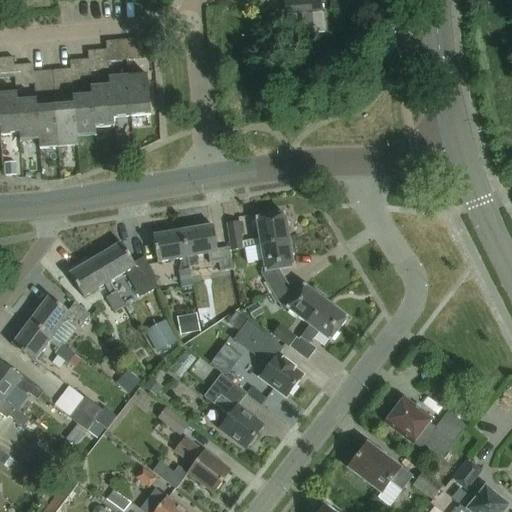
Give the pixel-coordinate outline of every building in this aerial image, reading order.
[(284,0),(285,13),(322,11),(320,0),(284,0)] [(325,33),(324,13),(302,14),(302,34),(325,33)] [(132,39),(124,39),(126,59),(134,58),(132,39)] [(113,40),(105,41),(106,50),(107,61),(115,60),(113,40)] [(95,51),(87,52),(88,60),(89,71),(97,70),(95,51)] [(78,61),(70,62),(70,71),(71,81),(79,80),(78,61)] [(15,68),(14,68),(15,78),(16,86),(24,85),(22,68),(15,68)] [(60,72),(52,73),(53,91),(61,90),(60,72)] [(130,116),(150,114),(147,73),(127,75),(130,116)] [(34,74),(35,84),(35,93),(43,92),(42,74),(34,74)] [(112,118),(130,116),(127,75),(108,77),(109,85),(112,118)] [(113,126),(112,118),(109,85),(90,87),(91,95),(94,127),(113,126)] [(20,133),(17,102),(17,95),(0,96),(0,126),(0,127),(1,135),(20,133)] [(95,135),(94,127),(91,95),(72,96),(73,106),(76,137),(95,135)] [(39,140),(37,109),(36,101),(17,102),(20,133),(21,142),(39,140)] [(77,145),(76,137),(73,106),(55,108),(58,147),(77,145)] [(40,148),(58,147),(55,108),(37,109),(39,140),(40,148)] [(261,247),(289,242),(284,215),(256,219),(259,239),(242,242),(239,223),(228,225),(232,252),(245,249),(261,247)] [(214,227),(184,232),(188,259),(209,256),(211,265),(220,264),(221,273),(232,271),(229,249),(218,251),(214,227)] [(184,232),(154,237),(158,264),(183,260),(188,259),(184,232)] [(279,271),(293,268),(289,242),(261,247),(245,249),(248,264),(263,261),(265,273),(262,275),(273,294),(287,285),(280,272),(279,271)] [(157,289),(155,278),(144,259),(135,264),(123,244),(96,259),(110,283),(123,276),(126,274),(140,298),(157,289)] [(96,259),(70,275),(84,298),(110,283),(96,259)] [(190,271),(188,259),(183,260),(180,271),(182,289),(193,288),(191,271),(190,271)] [(309,326),(326,303),(305,287),(296,299),(294,298),(287,285),(273,294),(284,312),(288,310),(309,326)] [(116,313),(125,307),(117,294),(108,299),(116,313)] [(68,313),(50,299),(31,323),(52,339),(65,322),(73,328),(77,324),(83,328),(92,316),(75,304),(68,313)] [(294,337),(287,346),(307,362),(316,350),(309,345),(318,333),(330,342),(348,319),(326,303),(309,326),(310,327),(299,341),(294,337)] [(264,313),(259,305),(248,311),(253,319),(264,313)] [(201,310),(182,314),(186,333),(205,329),(201,310)] [(283,350),(267,337),(247,322),(234,340),(254,356),(268,366),(260,377),(287,398),(303,377),(294,370),(295,369),(284,361),(283,362),(277,358),(283,350)] [(31,323),(13,347),(34,363),(52,339),(31,323)] [(146,335),(158,355),(176,344),(165,324),(146,335)] [(287,346),(294,337),(279,326),(273,335),(287,346)] [(69,365),(76,356),(62,346),(56,355),(69,365)] [(0,400),(4,404),(4,403),(17,387),(27,394),(28,393),(34,385),(19,374),(18,375),(1,363),(0,364),(0,400)] [(237,408),(243,400),(247,396),(221,376),(204,397),(214,404),(229,416),(220,429),(246,448),(249,444),(252,446),(258,438),(256,436),(262,427),(237,408)] [(155,396),(161,389),(153,382),(147,389),(155,396)] [(78,409),(95,422),(102,412),(85,399),(78,409)] [(447,414),(435,430),(428,425),(432,420),(404,399),(385,424),(413,446),(414,444),(422,450),(426,444),(444,458),(466,428),(447,414)] [(29,421),(4,403),(4,404),(0,400),(0,413),(8,419),(9,418),(20,426),(20,425),(24,428),(29,421)] [(87,432),(95,422),(78,409),(70,419),(87,432)] [(157,419),(180,437),(188,426),(165,409),(157,419)] [(215,494),(231,473),(186,439),(175,452),(194,467),(188,474),(215,494)] [(348,470),(382,495),(378,500),(390,508),(402,491),(413,477),(400,468),(399,469),(367,445),(348,470)] [(0,464),(4,467),(10,459),(0,451),(0,464)] [(43,477),(55,461),(40,451),(29,466),(43,477)] [(466,491),(482,472),(468,461),(453,480),(466,491)] [(150,489),(157,479),(144,470),(137,479),(150,489)] [(433,500),(443,487),(423,473),(414,485),(433,500)] [(43,511),(57,511),(78,486),(69,479),(43,511)] [(504,511),(509,506),(485,487),(474,502),(460,490),(453,499),(468,511),(504,511)] [(142,511),(184,511),(156,490),(141,511),(142,511)] [(107,502),(119,511),(124,511),(130,505),(114,493),(107,502)]
